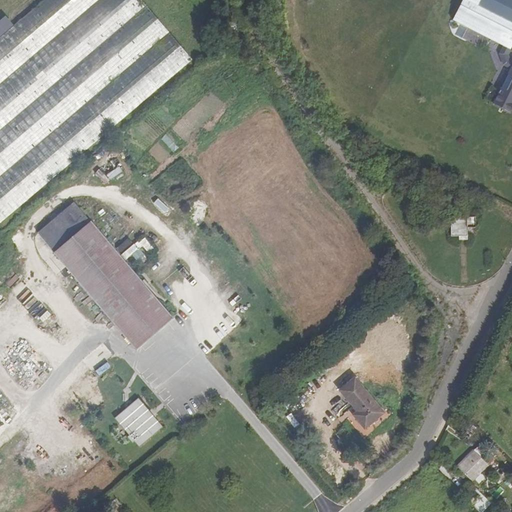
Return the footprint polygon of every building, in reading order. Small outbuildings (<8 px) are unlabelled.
[(0,222),(192,60),(141,0),(44,0),(13,26),(0,37),(0,222)] [(511,0),(462,0),(452,20),(503,45),(511,49),(511,46),(511,0)] [(0,16),(0,37),(13,26),(3,14),(0,16)] [(224,34),(233,28),(231,24),(222,30),(224,34)] [(233,46),(242,40),(240,36),(230,42),(233,46)] [(508,54),(511,49),(503,45),(499,54),(504,66),(509,68),(511,61),(511,59),(510,58),(508,54)] [(511,110),(511,61),(509,68),(491,104),(511,113),(511,110)] [(118,166),(105,174),(109,179),(121,172),(118,166)] [(37,234),(119,330),(135,349),(172,317),(74,202),(37,234)] [(467,228),(475,227),(475,217),(456,217),(455,214),(451,214),(451,236),(467,236),(467,228)] [(121,253),(132,243),(127,238),(116,247),(121,253)] [(29,293),(20,304),(36,318),(45,308),(29,293)] [(98,376),(111,367),(107,362),(94,370),(98,376)] [(382,413),(354,379),(340,391),(357,411),(353,414),(365,428),(382,413)] [(137,397),(113,418),(137,447),(162,427),(137,397)] [(488,465),(473,450),(457,466),(472,481),(488,465)]
